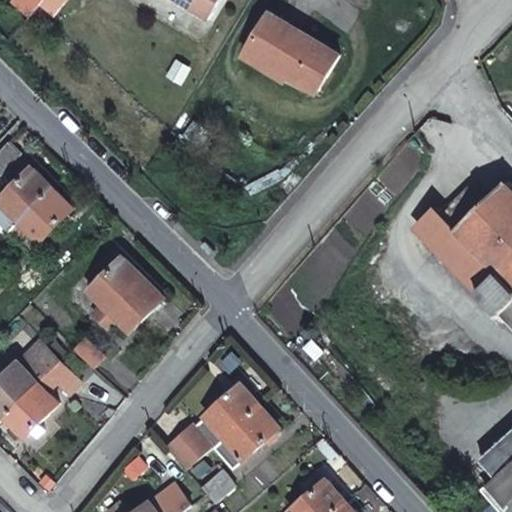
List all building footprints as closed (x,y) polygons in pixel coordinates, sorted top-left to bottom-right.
[(15,0),(33,15),(45,0),(15,0)] [(171,0),(210,23),(223,0),(171,0)] [(339,51),(271,11),(248,49),(317,89),(339,51)] [(12,138),(0,150),(0,172),(2,173),(24,151),(12,138)] [(9,229),(55,184),(36,165),(0,200),(0,228),(4,233),(9,229)] [(432,205),(409,225),(509,341),(511,338),(511,190),(505,183),(480,204),(466,187),(438,210),(432,205)] [(77,205),(55,184),(9,229),(18,238),(30,226),(43,239),(77,205)] [(101,320),(147,275),(127,255),(93,289),(105,301),(93,312),(101,320)] [(167,296),(147,275),(101,320),(108,328),(120,317),(133,330),(167,296)] [(77,346),(97,365),(108,354),(88,334),(77,346)] [(6,414),(62,358),(42,339),(0,382),(0,418),(1,419),(6,414)] [(78,374),(62,358),(6,414),(28,435),(33,430),(42,421),(61,402),(48,388),(58,378),(67,386),(78,374)] [(217,445),(264,403),(245,382),(209,414),(209,415),(199,424),(197,422),(171,444),(190,469),(217,445)] [(283,425),(264,403),(217,445),(235,466),(283,425)] [(46,426),(42,421),(33,430),(38,435),(46,426)] [(511,511),(511,438),(487,461),(503,480),(489,493),(500,506),(492,511),(511,511)] [(222,469),(204,485),(212,495),(218,502),(236,485),(222,469)] [(336,511),(350,501),(329,478),(290,511),(336,511)] [(137,511),(183,511),(177,504),(180,501),(168,488),(154,500),(153,499),(137,511)] [(359,511),(350,501),(336,511),(359,511)]
